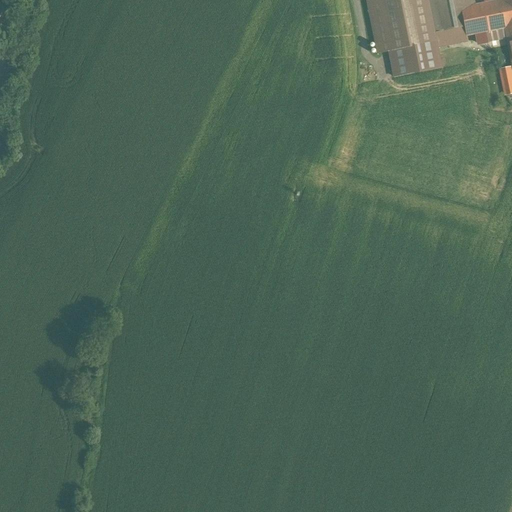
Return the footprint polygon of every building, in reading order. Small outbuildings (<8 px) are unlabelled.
[(0,0),(0,43),(22,0),(0,0)] [(368,0),(379,53),(435,42),(433,33),(444,31),(437,0),(368,0)] [(437,0),(444,31),(464,27),(461,8),(474,5),(473,0),(437,0)] [(474,5),(461,8),(464,27),(466,36),(506,28),(511,26),(511,0),(499,0),(500,0),(474,5)] [(444,31),(433,33),(435,42),(436,47),(468,41),(466,36),(464,27),(444,31)] [(11,154),(12,148),(11,142),(7,137),(2,133),(0,132),(0,163),(2,163),(8,160),(11,154)]
